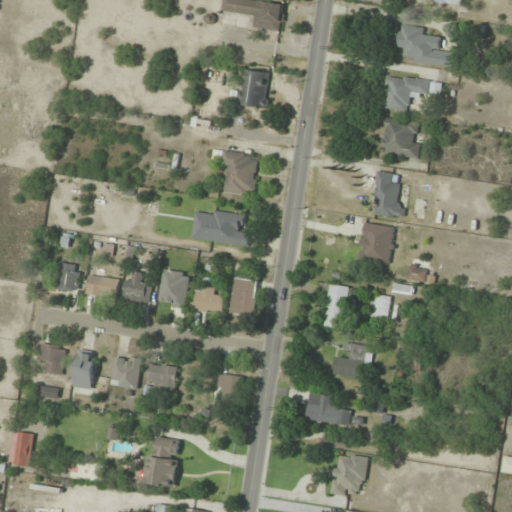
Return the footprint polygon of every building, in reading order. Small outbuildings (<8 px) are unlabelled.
[(255,28),(282,31),(285,4),(257,0),(224,0),(223,12),(257,17),(255,28)] [(399,48),(408,49),(406,60),(454,67),(456,54),(441,52),(443,38),(425,36),(426,28),(402,25),(399,48)] [(268,108),(272,73),(248,70),(244,105),(268,108)] [(384,108),(411,112),(414,92),(441,96),(443,82),(389,74),(384,108)] [(415,141),(417,121),(386,118),(383,155),(420,158),(422,142),(415,141)] [(227,192),(256,196),(261,155),(215,149),(213,164),(230,166),(227,192)] [(396,173),(379,171),(374,215),(405,218),(407,206),(399,205),(401,184),(395,183),(396,173)] [(252,234),(242,233),(245,214),(198,208),(193,239),(250,247),(252,234)] [(360,259),(391,265),(398,227),(366,222),(360,259)] [(82,266),(62,263),(59,288),(80,291),(82,266)] [(429,281),(429,265),(410,265),(410,281),(429,281)] [(129,303),(153,299),(150,284),(146,284),(144,272),(125,275),(129,303)] [(121,278),(90,275),(88,294),(119,297),(121,278)] [(253,316),(260,282),(237,277),(231,312),(253,316)] [(328,294),(325,327),(349,329),(353,286),(318,283),(317,293),(328,294)] [(217,294),(217,290),(198,286),(193,308),(223,314),(227,296),(217,294)] [(390,320),(393,296),(374,294),(371,317),(390,320)] [(69,349),(45,343),(41,362),(48,363),(47,372),(63,375),(69,349)] [(362,378),(364,366),(372,367),(375,347),(349,343),(346,356),(338,354),(335,373),(362,378)] [(93,390),(99,355),(81,352),(75,386),(93,390)] [(138,389),(143,360),(117,356),(112,385),(138,389)] [(146,385),(175,391),(179,368),(151,362),(146,385)] [(244,375),(222,375),(222,401),(244,401),(244,375)] [(60,387),(40,386),(40,396),(59,397),(60,387)] [(308,420),(363,427),(363,421),(353,419),(354,408),(332,405),(333,394),(311,391),(308,420)] [(33,439),(20,437),(16,464),(28,466),(33,439)] [(176,487),(183,441),(155,437),(148,483),(176,487)] [(333,495),(355,497),(356,490),(366,491),(370,457),(338,453),(333,495)] [(503,472),(511,473),(511,456),(506,456),(503,472)]
